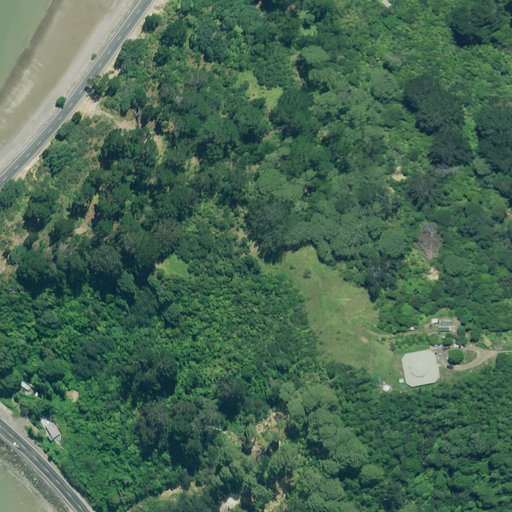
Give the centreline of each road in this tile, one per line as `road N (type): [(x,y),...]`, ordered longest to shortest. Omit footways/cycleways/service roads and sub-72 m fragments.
road 1 (primary): [(0,182),(53,126),(147,0)]
road 2 (track): [(511,351),(421,343),(411,355),(417,365),(460,354)]
road 3 (primary): [(97,511),(0,426)]
